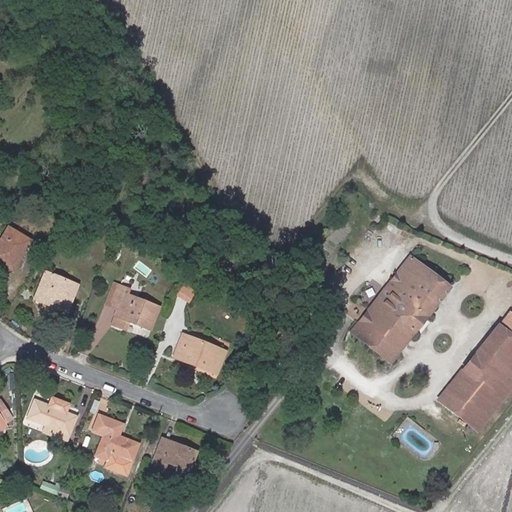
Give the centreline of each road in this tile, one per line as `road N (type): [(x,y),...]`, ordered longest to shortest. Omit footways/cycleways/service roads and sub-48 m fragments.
road 1 (track): [(412,511),(267,455),(243,466),(206,511)]
road 2 (track): [(511,261),(449,236),(431,210),(434,195),(511,95)]
road 3 (residential): [(208,418),(16,341)]
road 4 (track): [(511,409),(431,511)]
